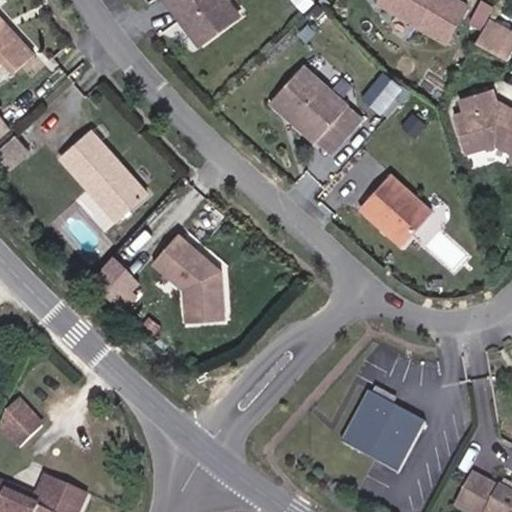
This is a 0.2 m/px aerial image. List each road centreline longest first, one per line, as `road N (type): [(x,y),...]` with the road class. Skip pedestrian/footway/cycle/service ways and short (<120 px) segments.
road 1 (residential): [(85,0),(189,123),(359,280)]
road 2 (tertiary): [(199,441),(0,262)]
road 3 (residential): [(331,315),(276,342),(199,441)]
road 4 (residential): [(218,454),(331,315)]
road 5 (residential): [(359,280),(409,311),(451,319),(492,309),(511,291)]
